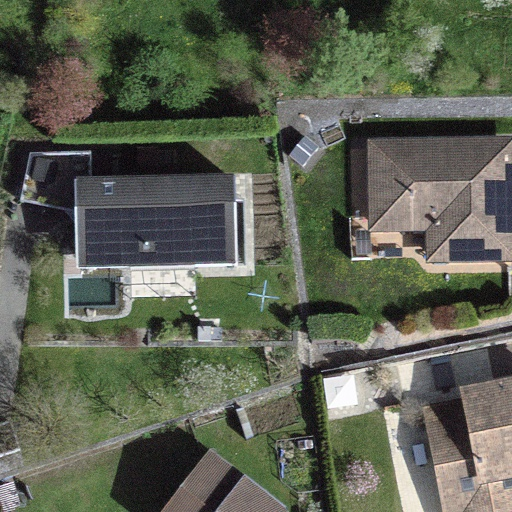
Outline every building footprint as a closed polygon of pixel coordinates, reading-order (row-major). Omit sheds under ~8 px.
[(432,226),(433,257),(511,256),(509,146),(374,148),(375,227),(432,226)] [(20,203),(75,201),(75,213),(93,212),(94,270),(237,266),(234,181),(90,184),(89,154),(30,156),(20,203)] [(511,387),(468,396),(470,406),(431,413),(449,511),(494,511),(493,504),(511,500),(511,387)] [(0,456),(19,450),(10,422),(0,425),(0,456)] [(274,511),(211,463),(173,511),(274,511)]
